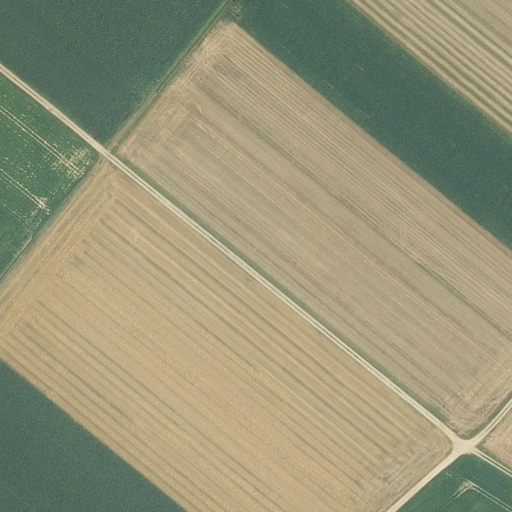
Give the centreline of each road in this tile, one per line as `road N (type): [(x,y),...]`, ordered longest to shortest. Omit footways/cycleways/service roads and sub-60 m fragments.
road 1 (track): [(0,69),(511,476)]
road 2 (track): [(231,0),(105,154)]
road 3 (track): [(391,511),(479,441),(511,401)]
